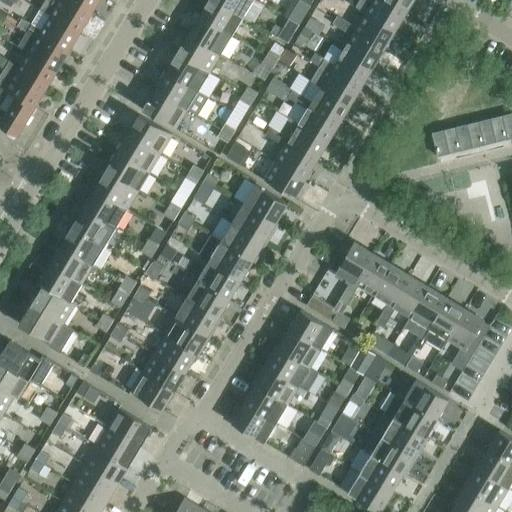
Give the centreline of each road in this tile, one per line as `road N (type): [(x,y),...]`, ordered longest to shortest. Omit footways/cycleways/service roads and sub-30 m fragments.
road 1 (residential): [(201,412),(339,199)]
road 2 (residential): [(23,204),(148,0)]
road 3 (residential): [(511,304),(339,199)]
road 4 (residential): [(295,511),(303,471),(201,412)]
